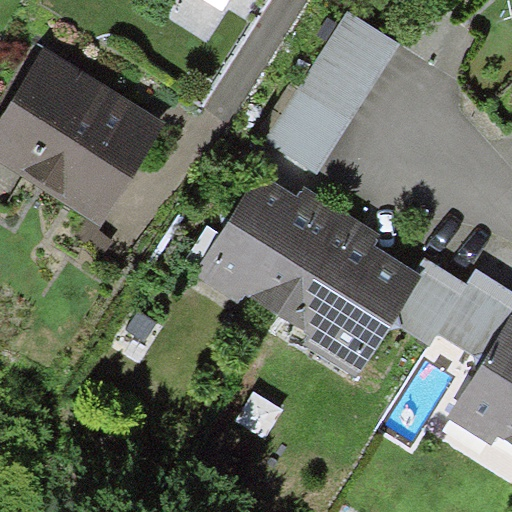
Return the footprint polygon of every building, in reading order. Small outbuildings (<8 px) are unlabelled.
[(189,0),(215,17),(226,0),(189,0)] [(345,12),(265,141),(320,175),(400,46),(345,12)] [(164,135),(43,56),(0,122),(0,160),(103,228),(164,135)] [(282,323),(345,220),(265,172),(202,274),(282,323)] [(361,371),(424,268),(345,220),(282,323),(361,371)] [(511,324),(511,323),(450,421),(491,447),(498,436),(511,445),(511,324)]
